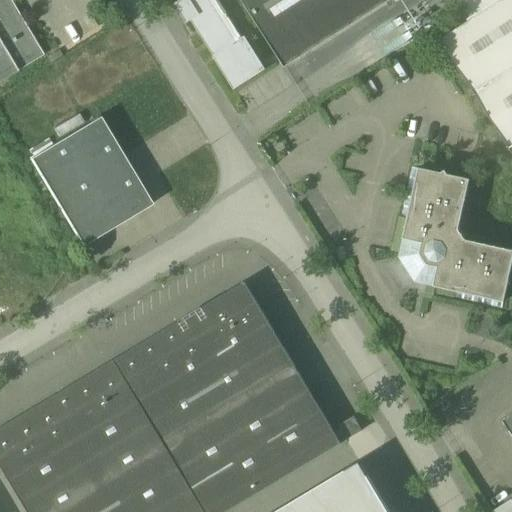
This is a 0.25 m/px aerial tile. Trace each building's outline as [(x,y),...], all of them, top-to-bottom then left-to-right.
[(43,56),(10,0),(0,0),(0,42),(17,71),(43,56)] [(218,0),(182,0),(235,86),(262,69),(218,0)] [(242,0),(285,68),(391,0),(242,0)] [(511,0),(503,0),(441,40),(511,151),(511,0)] [(0,81),(17,71),(0,42),(0,81)] [(152,205),(100,117),(30,159),(83,247),(152,205)] [(470,180),(413,168),(402,217),(408,218),(400,258),(415,282),(455,291),(453,298),(502,308),(511,264),(511,250),(466,240),(459,230),(470,180)] [(245,282),(115,360),(166,446),(297,368),(245,282)] [(205,511),(166,446),(115,360),(0,428),(0,462),(29,511),(205,511)] [(297,368),(166,446),(205,511),(227,511),(342,444),(297,368)] [(511,414),(502,420),(511,435),(511,414)] [(389,511),(361,462),(277,511),(389,511)]
